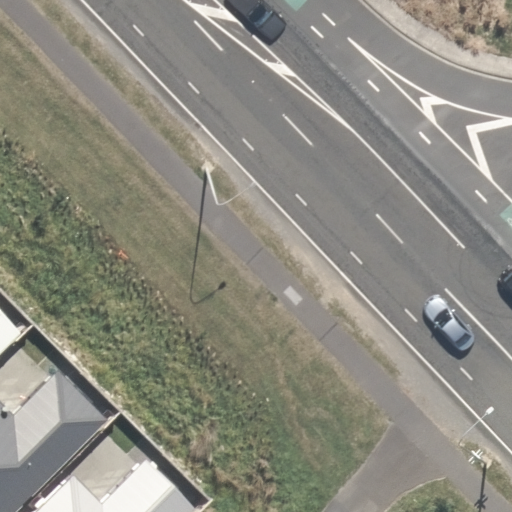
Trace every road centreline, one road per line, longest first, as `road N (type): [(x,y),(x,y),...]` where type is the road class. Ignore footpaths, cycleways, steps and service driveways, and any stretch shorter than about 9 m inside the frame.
road 1 (secondary): [(216,0),(511,298)]
road 2 (secondary): [(269,0),(449,84),(511,97)]
